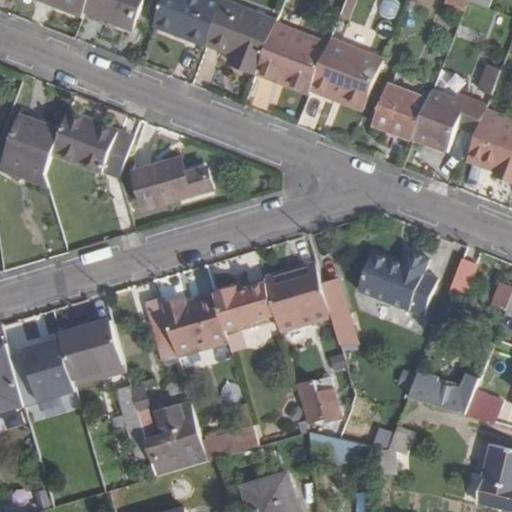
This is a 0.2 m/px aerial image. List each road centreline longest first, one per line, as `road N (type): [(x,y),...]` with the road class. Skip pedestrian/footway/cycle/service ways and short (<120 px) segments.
road 1 (residential): [(361,178),(0,37)]
road 2 (residential): [(361,178),(355,191),(329,202),(0,299)]
road 3 (residential): [(511,237),(361,178)]
